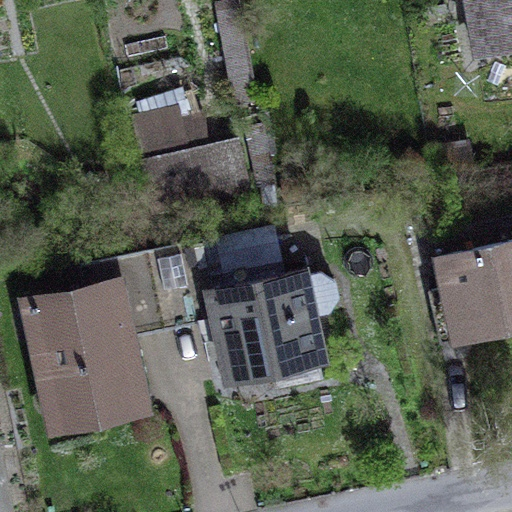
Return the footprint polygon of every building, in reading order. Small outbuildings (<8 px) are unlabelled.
[(237,0),(230,0),(217,2),(235,104),(256,100),(237,0)] [(511,0),(467,0),(478,53),(511,46),(511,0)] [(146,165),(214,150),(205,109),(188,109),(183,89),(138,102),(146,165)] [(467,143),(438,148),(442,167),(470,162),(467,143)] [(249,189),(239,145),(214,150),(146,165),(155,209),(215,197),(249,189)] [(252,204),(249,189),(215,197),(218,212),(252,204)] [(212,288),(284,273),(274,224),(202,239),(212,288)] [(317,358),(323,357),(313,313),(329,310),(338,296),(334,280),(321,272),(305,275),(304,269),(284,273),(212,288),(202,239),(151,250),(164,313),(197,306),(200,321),(204,337),(220,333),(229,377),(274,367),(277,385),(321,375),(317,358)] [(429,291),(440,344),(472,337),(470,325),(511,316),(511,241),(438,257),(445,288),(429,291)] [(55,424),(144,405),(129,336),(126,321),(164,313),(151,250),(81,265),(86,289),(29,301),(55,424)] [(126,321),(129,336),(200,321),(197,306),(164,313),(126,321)]
